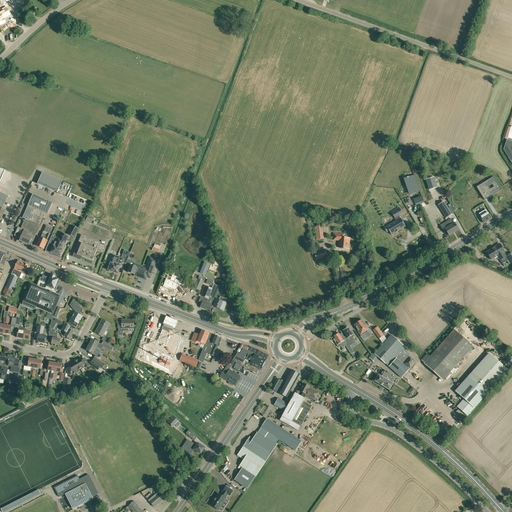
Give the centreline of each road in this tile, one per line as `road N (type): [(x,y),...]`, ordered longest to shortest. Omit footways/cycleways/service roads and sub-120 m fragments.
road 1 (unclassified): [(511,77),(297,0)]
road 2 (secondary): [(331,314),(511,213)]
road 3 (unclassified): [(486,511),(419,447),(354,417),(357,391)]
road 4 (primary): [(502,511),(425,436),(357,391)]
road 5 (primary): [(276,341),(108,287)]
road 6 (secondary): [(176,511),(261,386)]
road 7 (residential): [(0,345),(69,353),(108,287)]
